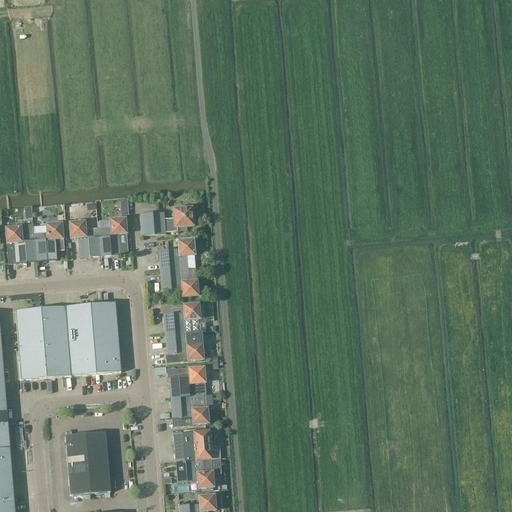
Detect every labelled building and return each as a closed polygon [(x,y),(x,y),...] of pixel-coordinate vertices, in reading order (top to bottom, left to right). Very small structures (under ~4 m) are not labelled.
[(193,227),(192,209),(173,210),(174,219),(164,220),(164,214),(140,216),(142,238),(165,236),(165,234),(180,233),(179,228),(193,227)] [(100,258),(120,256),(120,255),(128,254),(125,220),(110,221),(111,229),(98,230),(100,258)] [(85,231),(84,223),(69,224),(70,240),(78,239),(80,260),(100,258),(98,230),(85,231)] [(36,263),(57,261),(56,250),(63,250),(61,225),(46,226),(47,234),(34,235),(36,263)] [(16,265),(36,263),(34,235),(33,226),(28,226),(28,228),(21,228),(5,230),(8,265),(16,265)] [(159,272),(188,270),(187,257),(194,257),(193,241),(178,243),(179,250),(158,252),(159,272)] [(189,283),(188,270),(159,272),(161,293),(182,291),(183,298),(198,297),(196,282),(189,283)] [(93,340),(118,339),(115,303),(90,306),(93,340)] [(174,315),(163,316),(165,336),(193,334),(201,333),(200,325),(198,325),(198,320),(200,320),(198,305),(183,306),(183,309),(174,309),(174,315)] [(68,342),(93,340),(90,306),(65,308),(68,342)] [(43,344),(68,342),(65,308),(40,310),(43,344)] [(18,346),(43,344),(40,310),(15,312),(18,346)] [(193,334),(165,336),(166,356),(167,364),(188,362),(203,361),(202,346),(201,333),(193,334)] [(96,376),(121,374),(118,339),(93,340),(96,376)] [(71,378),(96,376),(93,340),(68,342),(71,378)] [(46,380),(71,378),(68,342),(43,344),(46,380)] [(21,382),(46,380),(43,344),(18,346),(21,382)] [(170,400),(206,397),(205,384),(204,369),(188,370),(176,371),(168,371),(170,400)] [(206,397),(170,400),(173,429),(208,426),(207,410),(206,397)] [(0,413),(0,449),(9,449),(6,413),(0,413)] [(192,434),(173,436),(173,443),(175,464),(211,461),(210,448),(214,448),(213,432),(209,433),(194,434),(194,437),(192,438),(192,434)] [(69,498),(109,495),(104,435),(64,438),(69,498)] [(0,474),(11,474),(9,449),(0,449),(0,474)] [(211,461),(175,464),(177,484),(198,482),(198,490),(213,489),(213,485),(212,475),(221,475),(220,468),(212,469),(211,461)] [(0,499),(13,499),(11,474),(0,474),(0,499)] [(179,511),(212,511),(215,511),(214,497),(199,498),(199,505),(179,507),(179,511)] [(0,511),(14,511),(13,499),(0,499),(0,511)]
